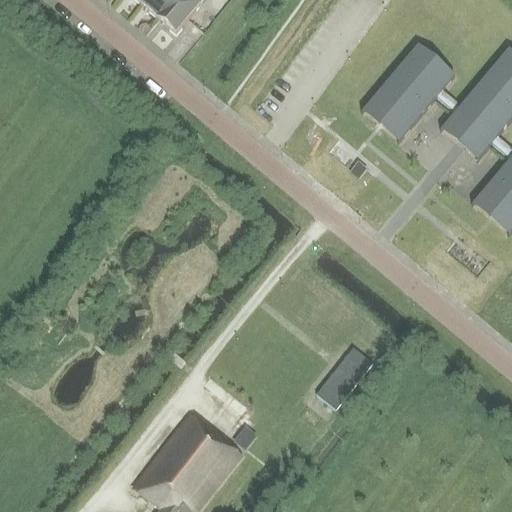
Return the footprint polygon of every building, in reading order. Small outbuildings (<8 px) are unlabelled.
[(146,0),(141,7),(158,22),(176,0),(146,0)] [(192,0),(176,0),(158,22),(176,37),(201,7),(192,0)] [(417,50),(362,116),(399,147),(438,100),(455,115),(440,133),(477,164),(493,146),(511,162),(473,208),(509,239),(511,234),(511,150),(498,139),(511,122),(511,55),(508,52),(461,108),(443,93),(454,80),(417,50)] [(358,349),(321,395),(341,411),(378,365),(358,349)] [(233,398),(221,413),(239,428),(251,412),(233,398)] [(199,511),(242,457),(191,418),(134,492),(160,511),(199,511)]
